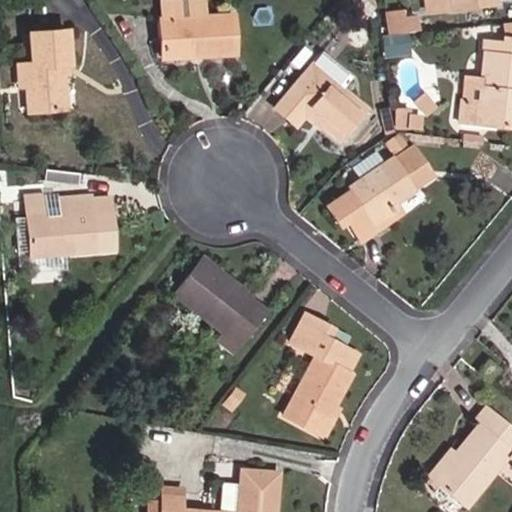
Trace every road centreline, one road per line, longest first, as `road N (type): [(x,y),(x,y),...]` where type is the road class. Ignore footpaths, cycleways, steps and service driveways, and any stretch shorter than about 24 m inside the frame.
road 1 (residential): [(228,176),(427,338)]
road 2 (residential): [(348,511),(427,338)]
road 3 (residential): [(427,338),(511,247)]
